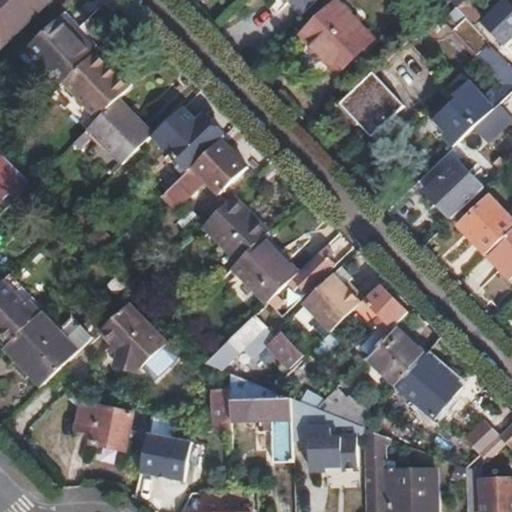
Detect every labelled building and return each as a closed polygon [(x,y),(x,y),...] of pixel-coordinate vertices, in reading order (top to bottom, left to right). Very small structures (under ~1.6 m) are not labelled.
[(0,0),(0,43),(0,44),(48,0),(0,0)] [(319,0),(247,0),(259,13),(264,8),(272,0),(288,0),(303,15),(319,0)] [(272,0),(264,8),(269,14),(284,0),(272,0)] [(480,0),(464,0),(457,7),(460,9),(465,15),(480,0)] [(330,5),(295,38),(333,77),(368,44),(330,5)] [(66,82),(98,51),(104,45),(69,9),(28,49),(63,84),(66,82)] [(492,43),(480,30),(465,15),(460,9),(451,18),(459,27),(456,31),(479,55),(492,43)] [(511,19),(497,34),(505,44),(503,46),(511,55),(511,19)] [(414,96),(449,64),(419,33),(385,66),(414,96)] [(119,100),(132,86),(98,51),(66,82),(100,117),(119,100)] [(497,74),(510,62),(506,57),(493,70),(497,74)] [(484,95),(469,79),(455,95),(481,123),(511,93),(511,63),(510,62),(497,74),(506,83),(496,92),(492,87),(484,95)] [(380,73),(345,105),(376,139),(411,107),(380,73)] [(487,134),(511,109),(511,93),(481,123),(479,125),(487,134)] [(122,165),(153,136),(119,100),(100,117),(87,129),(122,165)] [(189,172),(221,140),(225,137),(203,115),(196,121),(183,107),(153,136),(189,172)] [(481,123),(470,112),(466,116),(476,128),(479,125),(481,123)] [(220,194),(248,167),(221,140),(189,172),(165,195),(177,208),(206,179),(220,194)] [(453,219),(486,188),(460,159),(427,191),(453,219)] [(264,236),(271,230),(236,195),(224,206),(204,226),(238,262),(264,236)] [(511,231),(511,215),(492,195),(460,226),(488,254),(511,231)] [(511,231),(488,254),(511,278),(511,231)] [(300,272),(264,236),(238,262),(232,268),(268,302),(270,301),(287,283),(295,277),(300,272)] [(315,278),(338,257),(335,253),(341,247),(334,240),(300,272),(295,277),(300,282),(310,272),(315,278)] [(319,282),(342,260),(338,257),(315,278),(319,282)] [(44,311),(10,274),(0,283),(0,329),(12,342),(43,312),(44,311)] [(359,305),(366,298),(354,286),(350,289),(344,284),(334,274),(305,302),(333,330),(359,305)] [(354,286),(348,281),(344,284),(350,289),(354,286)] [(291,295),(288,293),(293,289),(287,283),(270,301),(277,308),(291,295)] [(410,310),(381,283),(366,298),(382,313),(375,321),(387,334),(396,325),(410,310)] [(382,313),(366,298),(359,305),(375,321),(382,313)] [(171,341),(132,302),(104,328),(122,346),(119,357),(144,367),(148,363),(171,341)] [(65,366),(81,350),(43,312),(12,342),(5,348),(18,361),(23,356),(40,374),(48,382),(65,366)] [(239,353),(268,326),(256,313),(243,327),(205,362),(206,363),(216,367),(229,357),(225,353),(232,347),(239,353)] [(399,389),(428,354),(396,325),(387,334),(366,356),(399,389)] [(324,357),(342,339),(333,330),(315,348),(324,357)] [(285,331),(268,347),(291,373),(309,358),(285,331)] [(171,341),(148,363),(160,376),(183,353),(171,341)] [(436,418),(463,385),(428,354),(399,389),(436,418)] [(40,374),(23,356),(18,361),(13,366),(31,383),(40,374)] [(252,370),(244,361),(231,373),(235,374),(243,378),(252,370)] [(236,389),(235,374),(231,373),(224,370),(225,389),(236,389)] [(376,416),(342,382),(317,408),(366,428),(376,416)] [(236,399),(236,389),(225,389),(215,388),(216,426),(216,431),(237,430),(236,422),(236,399)] [(295,414),(294,398),(289,396),(236,399),(236,422),(271,420),(274,462),(297,461),(295,414)] [(88,398),(81,433),(94,436),(93,442),(128,450),(136,409),(88,398)] [(309,417),(313,406),(294,398),(295,414),(309,417)] [(170,437),(172,422),(155,419),(153,434),(170,437)] [(460,447),(471,460),(497,433),(498,432),(484,419),(468,435),(471,437),(460,447)] [(508,441),(511,437),(511,423),(501,435),(508,441)] [(237,446),(237,430),(216,431),(216,426),(207,427),(207,446),(237,446)] [(439,511),(437,465),(396,466),(396,459),(385,459),(383,434),(367,428),(366,428),(369,511),(439,511)] [(311,436),(312,468),(360,466),(359,430),(349,431),(349,435),(311,436)] [(148,437),(140,474),(181,483),(189,446),(148,437)] [(511,511),(511,476),(483,477),(483,467),(466,468),(468,511),(511,511)]
